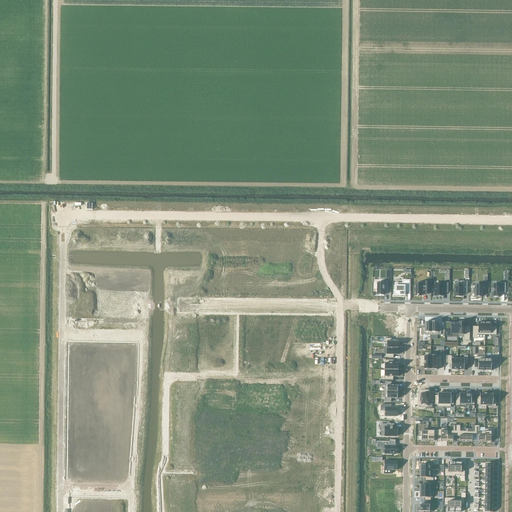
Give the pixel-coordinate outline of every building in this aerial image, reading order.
[(80,280),(79,306),(103,306),(103,305),(107,305),(107,308),(109,308),(109,306),(129,306),(129,308),(132,308),(132,305),(130,305),(130,288),(132,288),(132,277),(84,276),(84,280),(80,280)] [(296,278),(295,288),(300,288),(300,295),(308,295),(309,281),(300,281),(300,278),(296,278)] [(377,283),(376,295),(383,295),(383,292),(387,292),(388,280),(383,280),(383,283),(377,283)] [(394,290),(394,294),(394,295),(397,295),(399,295),(400,295),(401,295),(401,296),(401,295),(404,295),(404,291),(406,291),(406,288),(409,288),(409,280),(402,280),(402,284),(395,284),(395,290),(394,290)] [(178,286),(178,290),(182,290),(182,294),(190,294),(190,289),(196,289),(196,281),(190,281),(182,281),(182,286),(178,286)] [(200,281),(200,287),(203,287),(203,294),(209,294),(209,282),(204,282),(204,281),(200,281)] [(209,282),(209,294),(210,294),(215,294),(215,287),(218,287),(218,281),(215,281),(215,282),(209,282)] [(225,281),(224,288),(227,288),(227,294),(233,294),(233,282),(228,282),(228,281),(225,281)] [(233,282),(233,294),(239,294),(239,288),(242,288),(243,281),(239,281),(239,283),(233,282)] [(248,281),(248,288),(251,288),(251,294),(257,294),(257,295),(257,283),(252,283),(252,281),(248,281)] [(454,284),(454,296),(462,296),(462,293),(467,293),(467,281),(460,281),(460,284),(454,284)] [(257,283),(257,295),(263,295),(263,288),(266,288),(266,282),(263,282),(263,283),(257,283)] [(272,282),(272,288),(275,288),(275,294),(281,294),(281,295),(281,283),(276,283),(276,282),(272,282)] [(281,283),(281,295),(287,295),(287,288),(290,288),(290,282),(287,282),(287,283),(281,283)] [(414,285),(414,296),(417,296),(418,296),(421,296),(421,293),(424,293),(424,294),(429,294),(429,282),(424,282),(424,285),(414,285)] [(434,294),(434,296),(439,296),(443,296),(443,291),(448,291),(448,283),(438,283),(438,285),(436,285),(435,285),(435,294),(434,294)] [(491,291),(491,292),(491,297),(500,297),(500,292),(505,293),(505,292),(505,283),(499,283),(499,285),(492,285),(491,289),(491,291)] [(473,289),(473,292),(474,292),(474,296),(483,297),(483,293),(486,293),(486,287),(483,287),(483,285),(474,285),(474,289),(473,289)] [(201,325),(201,331),(204,331),(204,330),(210,330),(210,318),(210,319),(204,319),(204,325),(201,325)] [(210,318),(210,330),(216,330),(216,331),(219,331),(219,325),(216,325),(216,318),(210,318)] [(242,325),(242,332),(245,332),(245,331),(251,331),(251,319),(245,319),(245,325),(242,325)] [(251,319),(251,331),(256,331),(256,332),(260,332),(260,326),(257,326),(257,319),(251,319)] [(293,326),(293,332),(297,332),(297,331),(302,331),(302,319),(302,320),(296,320),(296,326),(293,326)] [(302,319),(302,331),(308,331),(308,332),(311,332),(311,326),(308,326),(308,319),(302,319)] [(268,326),(268,332),(271,332),(271,331),(277,331),(277,320),(271,320),(271,326),(268,326)] [(277,320),(277,331),(282,331),(282,332),(286,332),(286,326),(283,326),(283,320),(277,320)] [(385,329),(385,333),(396,333),(396,330),(398,330),(398,321),(386,321),(386,329),(385,329)] [(421,328),(421,335),(424,335),(431,335),(431,322),(424,322),(424,328),(421,328)] [(431,322),(431,335),(437,335),(441,335),(441,328),(437,328),(437,322),(431,322)] [(446,329),(446,337),(458,337),(458,322),(450,322),(450,329),(446,329)] [(458,322),(458,337),(458,335),(463,335),(464,340),(469,341),(469,327),(464,327),(464,322),(458,322)] [(472,326),(472,338),(477,338),(485,338),(485,335),(485,323),(483,323),(483,322),(478,322),(478,327),(472,326)] [(485,323),(485,335),(496,335),(496,327),(491,327),(492,322),(487,322),(487,323),(485,323)] [(334,337),(334,343),(346,343),(346,338),(347,338),(347,334),(341,334),(341,337),(334,337)] [(384,338),(384,342),(387,342),(387,348),(398,348),(398,342),(391,342),(391,339),(384,338)] [(334,343),(335,343),(335,349),(341,349),(341,352),(347,352),(347,349),(346,349),(346,343),(334,343)] [(385,354),(385,358),(393,358),(393,355),(396,355),(398,355),(398,352),(398,348),(387,348),(387,354),(385,354)] [(242,359),(254,359),(254,354),(255,354),(255,350),(249,350),(248,353),(242,353),(242,359)] [(298,351),(298,354),(299,354),(299,360),(310,360),(310,354),(304,354),(304,351),(298,351)] [(335,365),(335,367),(335,366),(339,366),(339,367),(343,367),(343,366),(347,366),(347,367),(347,360),(349,360),(350,355),(342,355),(342,359),(335,359),(335,358),(335,363),(335,365)] [(201,356),(201,362),(203,362),(203,369),(209,369),(210,357),(204,357),(204,356),(201,356)] [(210,357),(209,369),(215,369),(216,362),(219,362),(219,356),(215,356),(215,357),(210,357)] [(420,356),(420,366),(424,367),(424,370),(430,370),(430,356),(420,356)] [(430,356),(430,370),(437,370),(437,367),(441,367),(441,356),(430,356)] [(447,356),(447,363),(451,363),(451,370),(455,370),(457,370),(457,358),(451,358),(451,356),(447,356)] [(457,358),(457,370),(459,370),(464,370),(464,363),(468,363),(468,356),(463,356),(463,358),(457,358)] [(474,365),(474,368),(478,368),(478,371),(482,371),(484,371),(484,357),(474,357),(474,365)] [(484,357),(484,371),(491,371),(491,364),(495,364),(495,357),(491,357),(484,357)] [(242,359),(242,365),(248,365),(248,368),(255,368),(255,365),(253,365),(254,359),(242,359)] [(298,365),(298,369),(304,369),(304,366),(310,366),(310,360),(299,360),(299,365),(298,365)] [(393,360),(385,360),(385,370),(397,370),(398,364),(393,364),(393,360)] [(385,370),(384,380),(393,380),(393,377),(397,377),(397,370),(385,370)] [(259,378),(259,384),(268,384),(268,379),(271,379),(271,376),(265,375),(265,378),(259,378)] [(297,381),(297,385),(299,385),(299,390),(310,390),(311,390),(310,390),(310,384),(304,384),(304,381),(297,381)] [(333,389),(333,390),(337,390),(337,393),(343,393),(343,390),(346,390),(346,383),(334,382),(334,383),(334,389),(333,389)] [(384,385),(384,392),(386,392),(397,392),(397,386),(391,386),(391,382),(385,382),(385,385),(384,385)] [(297,396),(297,399),(304,399),(304,396),(310,396),(310,390),(299,390),(299,396),(297,396)] [(386,392),(386,398),(387,398),(387,402),(391,402),(391,399),(397,399),(397,392),(386,392)] [(211,393),(211,397),(212,397),(212,402),(224,402),(224,396),(217,396),(217,393),(211,393)] [(428,402),(428,393),(421,393),(421,397),(420,397),(420,402),(420,405),(427,405),(427,409),(432,409),(432,402),(428,402)] [(435,395),(435,404),(437,404),(437,407),(444,407),(444,393),(438,393),(438,395),(435,395)] [(444,393),(444,407),(450,407),(450,405),(453,405),(453,396),(451,396),(451,393),(444,393)] [(456,394),(455,407),(459,407),(459,404),(465,404),(465,406),(465,393),(459,393),(459,394),(456,394)] [(465,393),(465,406),(470,406),(470,409),(474,409),(474,400),(471,400),(471,394),(465,393)] [(477,396),(477,404),(480,405),(486,405),(486,394),(484,394),(480,394),(480,396),(477,396)] [(486,394),(486,405),(492,405),(492,406),(495,407),(496,398),(493,398),(493,394),(488,394),(486,394)] [(333,408),(345,408),(345,402),(347,402),(347,399),(340,399),(340,402),(334,402),(334,408),(333,408)] [(211,408),(211,411),(217,411),(217,408),(224,408),(224,403),(224,402),(212,402),(212,408),(211,408)] [(381,404),(381,411),(385,411),(385,416),(397,416),(397,408),(391,408),(391,405),(381,404)] [(333,408),(333,414),(340,414),(340,417),(346,417),(346,414),(345,414),(345,408),(333,408)] [(259,411),(259,417),(264,417),(264,420),(270,420),(270,416),(268,416),(268,411),(259,411)] [(333,425),(333,432),(344,432),(344,425),(347,425),(347,422),(341,422),(341,425),(333,425)] [(381,430),(381,436),(384,436),(396,436),(397,427),(393,427),(393,424),(394,424),(390,424),(390,423),(386,423),(386,424),(381,424),(381,430)] [(447,431),(447,441),(453,441),(453,436),(456,436),(456,425),(453,425),(453,431),(447,431)] [(456,425),(456,436),(459,436),(459,441),(466,441),(466,431),(460,431),(460,425),(456,425)] [(466,431),(466,441),(472,442),(472,437),(475,437),(475,425),(472,425),(472,429),(466,429),(466,431)] [(475,425),(475,437),(478,437),(478,442),(485,442),(485,431),(479,431),(479,426),(475,425)] [(437,430),(437,436),(440,436),(440,441),(447,441),(447,431),(447,428),(441,428),(440,430),(437,430)] [(485,431),(485,442),(491,442),(491,437),(494,437),(494,429),(491,429),(485,429),(485,431)] [(418,436),(418,439),(421,439),(421,441),(428,441),(428,431),(421,430),(421,431),(419,431),(419,436),(418,436)] [(428,431),(428,441),(434,441),(434,436),(437,436),(437,430),(434,430),(434,431),(428,431)] [(333,439),(333,448),(337,448),(337,449),(338,449),(338,451),(337,451),(337,452),(349,452),(349,445),(345,445),(345,440),(333,439)] [(376,441),(376,447),(384,447),(384,454),(396,454),(396,446),(389,445),(389,442),(376,441)] [(333,458),(333,467),(346,467),(346,461),(349,461),(349,454),(338,454),(338,458),(333,458)] [(383,461),(384,461),(384,474),(390,474),(390,470),(396,470),(396,465),(396,461),(383,461)] [(445,469),(445,476),(455,476),(455,475),(454,475),(455,462),(448,462),(448,469),(445,469)] [(454,475),(455,475),(460,475),(460,476),(464,476),(464,469),(461,469),(461,462),(455,462),(454,475)] [(420,465),(419,471),(431,472),(431,465),(430,465),(430,463),(425,463),(425,465),(420,465)] [(419,471),(419,478),(424,478),(424,481),(433,481),(433,478),(431,478),(431,472),(419,471)] [(198,485),(198,492),(201,492),(201,491),(207,491),(207,479),(201,479),(201,485),(198,485)] [(207,479),(207,491),(213,491),(213,492),(216,492),(216,486),(213,486),(213,479),(207,479)] [(222,486),(222,492),(225,492),(225,491),(231,491),(231,479),(231,480),(225,480),(225,486),(222,486)] [(231,479),(231,491),(237,491),(237,492),(240,492),(240,486),(237,486),(237,479),(231,479)] [(325,488),(325,489),(325,493),(332,493),(332,491),(335,491),(335,484),(335,485),(332,485),(332,480),(331,480),(329,480),(328,480),(328,481),(325,481),(325,485),(325,486),(325,488)] [(376,482),(376,487),(384,487),(384,494),(396,494),(396,487),(389,487),(389,482),(376,482)] [(419,485),(419,491),(431,491),(431,485),(431,482),(424,482),(424,485),(419,485)] [(419,491),(419,498),(424,498),(424,501),(430,501),(430,498),(432,498),(432,491),(431,491),(419,491)] [(444,498),(444,505),(447,505),(447,511),(454,511),(454,499),(454,498),(444,498)] [(454,499),(454,511),(458,511),(460,511),(461,505),(464,505),(464,498),(460,498),(460,499),(454,499)] [(383,501),(382,509),(395,509),(396,501),(383,501)] [(419,505),(419,511),(432,511),(432,505),(430,505),(430,502),(424,502),(424,505),(419,505)]
